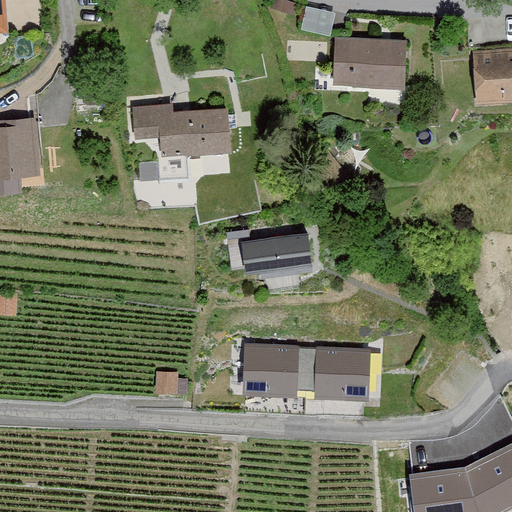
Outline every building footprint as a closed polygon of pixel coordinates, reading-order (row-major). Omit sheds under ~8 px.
[(334,32),(337,10),(307,6),(304,28),(334,32)] [(406,35),(337,31),(335,77),(404,80),(406,35)] [(511,42),(474,44),(476,96),(511,94),(511,42)] [(228,146),(226,100),(133,105),(135,133),(161,132),(162,150),(228,146)] [(0,188),(40,185),(35,118),(0,120),(0,188)] [(163,175),(191,174),(190,151),(162,152),(163,175)] [(310,218),(255,226),(261,267),(316,259),(310,218)] [(298,348),(244,345),(242,394),(296,396),(298,348)] [(371,351),(318,348),(316,397),(369,399),(371,351)] [(511,445),(466,469),(412,475),(415,511),(505,511),(511,508),(511,445)]
